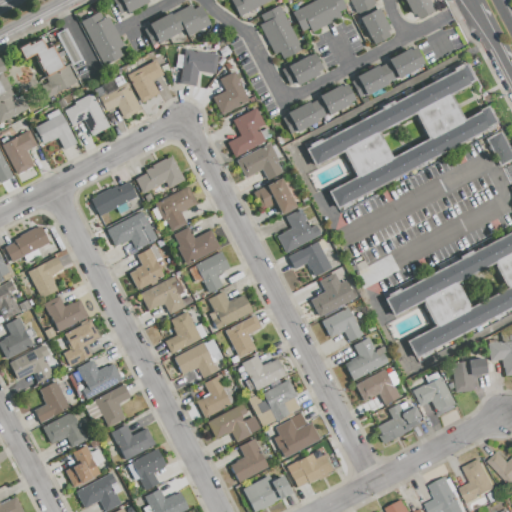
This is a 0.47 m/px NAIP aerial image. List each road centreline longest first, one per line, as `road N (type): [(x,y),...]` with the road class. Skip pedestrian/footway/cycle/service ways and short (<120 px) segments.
road 1 (residential): [(182,122),(372,483)]
road 2 (residential): [(54,190),(222,511)]
road 3 (residential): [(283,100),(472,0)]
road 4 (residential): [(182,122),(0,218)]
road 5 (residential): [(498,416),(316,511)]
road 6 (residential): [(205,0),(249,36),(283,100)]
